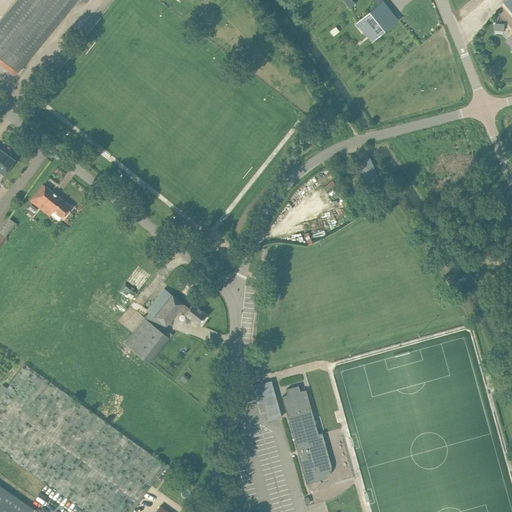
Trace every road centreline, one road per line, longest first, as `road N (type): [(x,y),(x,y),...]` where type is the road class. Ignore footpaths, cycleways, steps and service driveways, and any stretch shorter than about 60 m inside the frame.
road 1 (unclassified): [(239,295),(249,242),(278,193),(307,165),(357,140),(483,108)]
road 2 (unclassified): [(239,295),(0,107)]
road 3 (unclassified): [(209,511),(239,295)]
road 4 (unknown): [(2,109),(90,0)]
